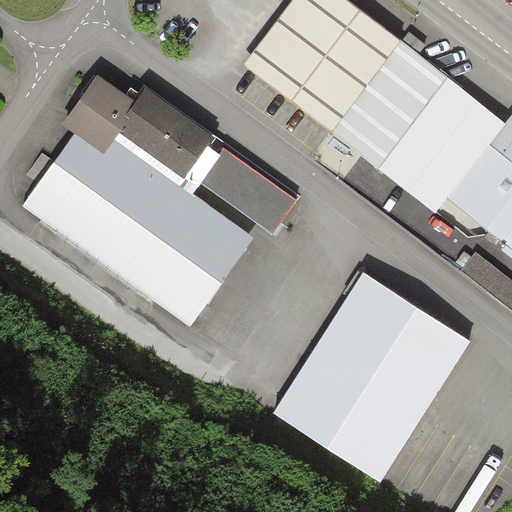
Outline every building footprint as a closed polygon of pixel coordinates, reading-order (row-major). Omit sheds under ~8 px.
[(400,45),(342,0),(295,0),(244,65),(437,217),(448,202),(511,252),(511,117),(506,125),(402,43),(400,45)] [(136,104),(98,77),(89,89),(62,127),(74,135),(104,157),(130,120),(126,118),(136,104)] [(215,140),(146,90),(136,104),(126,118),(130,120),(104,157),(74,135),(23,207),(191,327),(254,239),(194,196),(202,185),(274,236),(297,204),(224,151),(220,157),(208,149),(215,140)] [(511,280),(476,253),(473,257),(464,251),(455,262),(464,269),(462,271),(511,308),(511,280)] [(471,344),(365,275),(274,415),(381,484),(471,344)]
